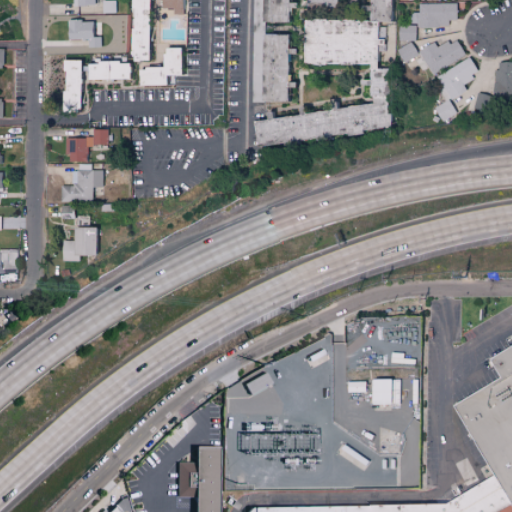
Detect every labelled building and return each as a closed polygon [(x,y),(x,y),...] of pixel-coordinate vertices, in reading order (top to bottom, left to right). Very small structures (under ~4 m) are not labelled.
[(147,0),(130,0),(130,61),(148,61),(147,0)] [(182,15),(182,0),(160,0),(160,8),(172,8),(172,14),(182,15)] [(387,138),(387,69),(382,69),(382,2),(391,2),(391,0),(367,0),(367,20),(302,20),(302,65),(368,65),(368,106),(339,106),(339,103),(329,103),(329,114),(274,114),(274,112),(263,112),(263,121),(252,121),(252,138),(387,138)] [(260,0),(260,22),(286,23),(287,7),(286,7),(286,0),(260,0)] [(338,0),(306,0),(307,11),(339,9),(338,0)] [(456,3),(420,4),(420,12),(412,13),(413,27),(449,26),(448,21),(457,21),(456,3)] [(286,102),(286,35),(264,35),(264,22),(261,22),(261,9),(253,9),(252,102),(286,102)] [(100,37),(94,37),(94,21),(67,21),(67,39),(88,40),(88,48),(100,48),(100,37)] [(434,42),(418,50),(431,75),(465,57),(455,38),(437,48),(434,42)] [(404,63),(418,55),(411,42),(396,50),(404,63)] [(138,87),(170,86),(170,79),(166,79),(166,76),(179,75),(178,48),(162,48),(162,68),(137,68),(138,87)] [(450,101),(466,91),(462,84),(478,74),(468,58),(436,77),(450,101)] [(79,61),(62,60),(61,110),(78,110),(79,61)] [(86,63),(86,80),(127,79),(127,62),(86,63)] [(511,62),(494,63),(495,100),(511,99),(511,62)] [(477,95),(473,108),(482,112),(487,99),(477,95)] [(440,121),(455,114),(449,100),(434,107),(440,121)] [(67,138),(67,162),(86,162),(86,146),(108,145),(107,129),(92,130),(92,138),(67,138)] [(92,202),(92,187),(103,187),(102,170),(71,171),(72,186),(60,186),(61,202),(92,202)] [(94,256),(94,228),(72,228),(72,241),(61,241),(62,261),(78,261),(78,256),(94,256)] [(18,252),(0,252),(0,281),(19,281),(18,252)] [(251,509),(248,511),(511,511),(511,347),(490,361),(502,380),(454,408),(496,477),(447,507),(251,509)] [(268,383),(264,372),(241,382),(246,392),(268,383)] [(371,403),(389,403),(390,378),(371,378),(371,403)] [(347,392),(363,391),(363,381),(346,381),(347,392)] [(174,497),(188,497),(188,511),(209,511),(210,497),(217,497),(217,487),(218,487),(218,446),(189,446),(189,462),(174,461),(174,497)] [(118,511),(119,508),(122,508),(122,501),(104,502),(103,511),(118,511)]
